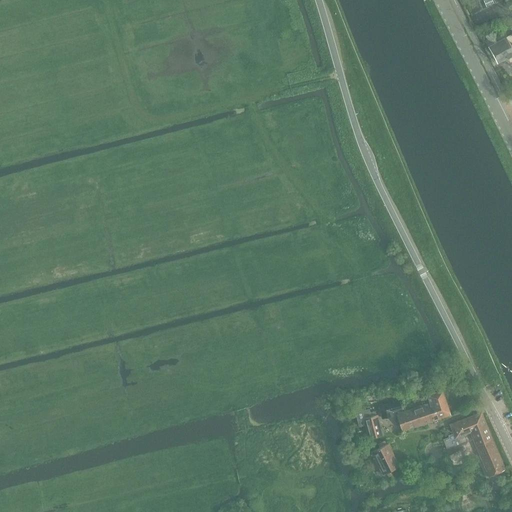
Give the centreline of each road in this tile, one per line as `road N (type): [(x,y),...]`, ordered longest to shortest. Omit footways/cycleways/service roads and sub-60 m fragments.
road 1 (unclassified): [(511,453),(354,134),(316,0)]
road 2 (tertiary): [(511,147),(440,0)]
